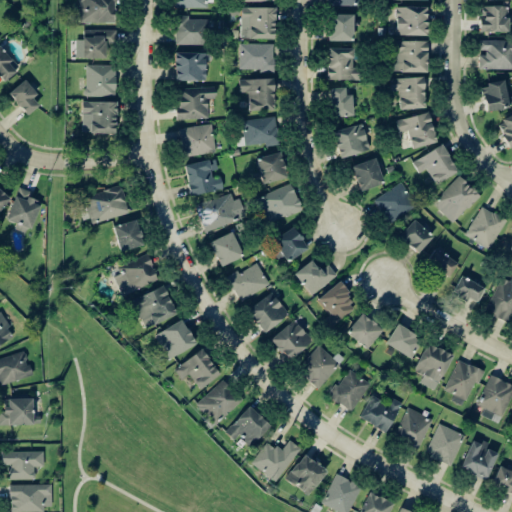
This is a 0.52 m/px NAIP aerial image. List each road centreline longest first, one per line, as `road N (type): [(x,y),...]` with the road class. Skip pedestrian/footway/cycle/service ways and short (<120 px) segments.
road 1 (residential): [(150,155),(175,251),(196,294),(270,386),(363,455),(480,511)]
road 2 (residential): [(341,225),(305,116),(303,0)]
road 3 (residential): [(450,0),(449,84),(459,131),(489,169),(511,182)]
road 4 (residential): [(0,121),(52,157),(150,155)]
road 5 (residential): [(145,0),(150,155)]
road 6 (residential): [(511,355),(388,283)]
